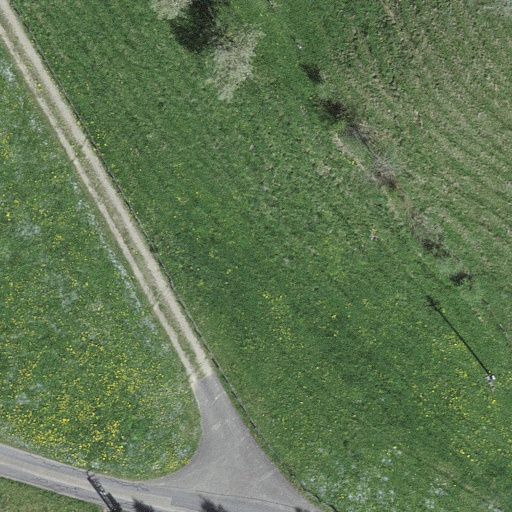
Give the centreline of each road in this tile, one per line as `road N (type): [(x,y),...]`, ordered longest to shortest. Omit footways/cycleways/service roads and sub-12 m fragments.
road 1 (track): [(262,511),(205,394),(0,29)]
road 2 (track): [(210,511),(0,457)]
